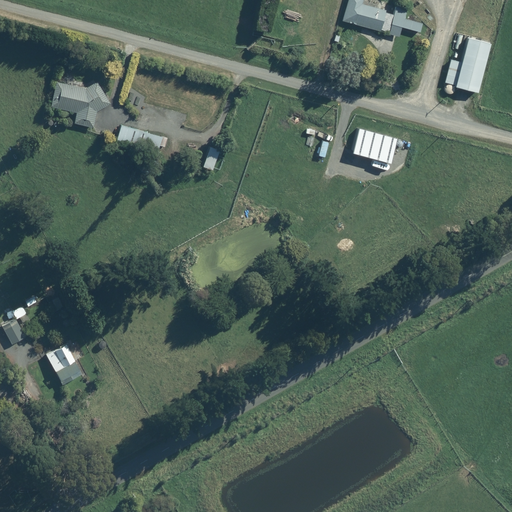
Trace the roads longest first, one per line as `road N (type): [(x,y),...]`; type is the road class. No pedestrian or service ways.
road 1 (unclassified): [(0,2),(511,137)]
road 2 (residential): [(58,511),(511,251)]
